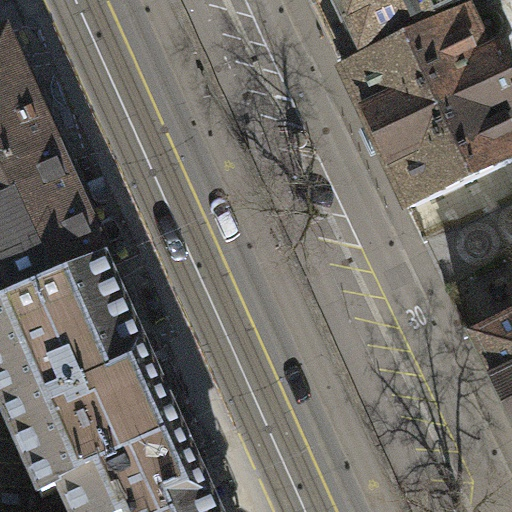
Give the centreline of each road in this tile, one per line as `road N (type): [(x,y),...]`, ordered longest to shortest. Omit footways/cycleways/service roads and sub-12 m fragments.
road 1 (residential): [(501,511),(254,0)]
road 2 (tertiary): [(73,0),(304,511)]
